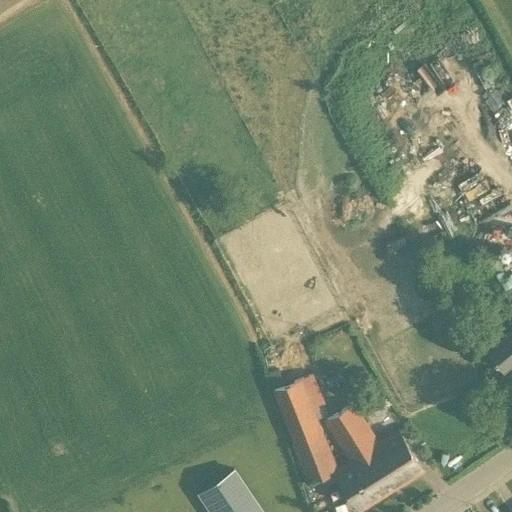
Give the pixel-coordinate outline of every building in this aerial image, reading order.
[(470,83),(458,89),(475,124),(487,118),(470,83)] [(511,327),(486,348),(503,369),(511,361),(511,327)] [(336,467),(337,466),(314,408),(326,403),(313,371),(271,388),(308,481),(337,469),(336,467)] [(336,467),(337,469),(360,506),(422,468),(397,428),(377,441),(352,402),(326,419),(350,458),(337,466),(336,467)] [(243,477),(205,511),(261,511),(269,505),(243,477)]
